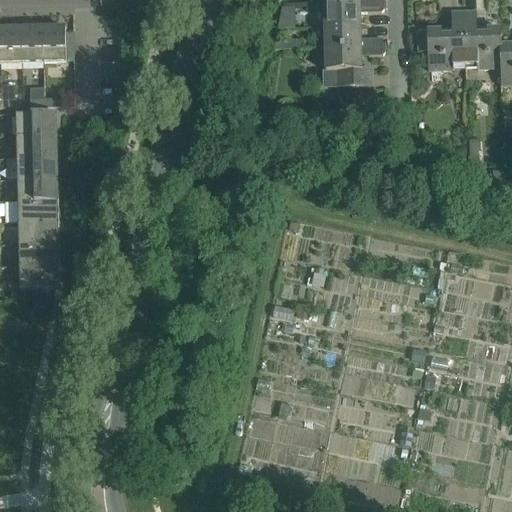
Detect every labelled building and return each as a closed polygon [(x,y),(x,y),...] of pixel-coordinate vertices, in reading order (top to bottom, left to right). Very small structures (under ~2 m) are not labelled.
[(324,29),(360,28),(360,15),(381,15),(384,13),(384,7),(323,8),(324,29)] [(417,33),(418,55),(428,55),(428,73),(465,72),(464,57),(463,14),(450,15),(451,32),(417,33)] [(475,14),(463,14),(464,57),(465,72),(500,71),(501,71),(500,48),(499,30),(476,31),(475,14)] [(324,51),(385,49),(385,44),(381,41),(360,41),(360,28),(324,29),(324,51)] [(42,30),(43,66),(66,65),(65,29),(42,30)] [(0,30),(0,57),(0,67),(22,66),(21,30),(0,30)] [(21,30),(22,66),(43,66),(42,30),(21,30)] [(511,47),(500,48),(501,71),(500,71),(501,88),(511,87),(511,47)] [(385,49),(324,51),(325,73),(336,73),(337,89),(369,88),(368,71),(360,71),(360,58),(380,58),(385,55),(385,49)] [(44,102),(45,110),(59,110),(59,101),(44,102)] [(1,102),(2,111),(16,111),(16,102),(1,102)] [(45,110),(44,102),(30,102),(30,111),(45,110)] [(16,140),(52,139),(51,116),(15,117),(16,140)] [(16,161),(52,160),(52,139),(16,140),(16,161)] [(481,178),(479,158),(468,158),(469,179),(481,178)] [(17,183),(53,182),(52,160),(16,161),(17,183)] [(17,204),(53,204),(53,182),(17,183),(17,204)] [(18,226),(54,225),(53,204),(17,204),(18,226)] [(18,248),(54,247),(54,225),(18,226),(18,248)] [(19,270),(55,269),(54,247),(18,248),(19,270)] [(20,292),(56,291),(55,269),(19,270),(20,292)]
